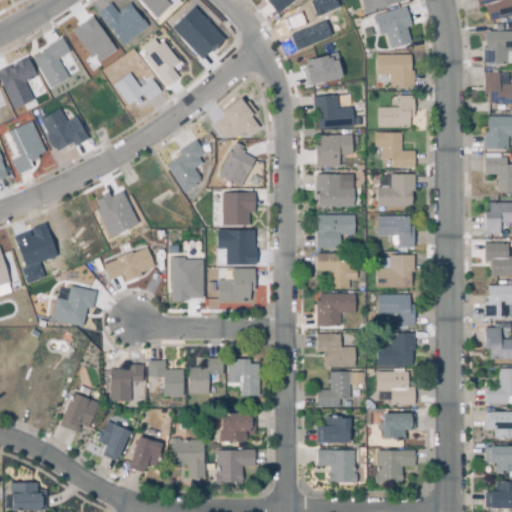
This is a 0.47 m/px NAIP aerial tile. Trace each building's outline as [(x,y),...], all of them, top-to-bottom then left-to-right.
[(153,16),(137,0),(162,0),(166,4),(153,16)] [(290,0),(274,13),(264,1),(265,0),(290,0)] [(314,16),(337,7),(334,0),(308,0),(307,0),(314,16)] [(398,0),(369,9),(370,11),(362,13),(361,11),(357,0),(398,0)] [(511,15),(489,22),(485,8),(478,9),(475,0),(511,0),(511,15)] [(106,4),(114,14),(126,4),(136,17),(137,16),(144,25),(121,43),(97,12),(106,4)] [(401,26),(406,43),(387,48),(382,32),(375,34),(370,17),(401,7),(406,25),(401,26)] [(218,40),(208,49),(207,48),(196,58),(168,28),(189,8),(218,40)] [(112,48),(96,59),(92,54),(88,56),(69,29),(88,15),(112,48)] [(329,36),(323,20),(287,34),(294,51),(329,36)] [(511,64),(482,64),(482,47),(486,47),(486,31),(511,31),(511,64)] [(65,76),(50,85),(34,57),(49,48),(48,45),(60,38),(67,50),(54,57),(65,76)] [(177,76),(166,85),(144,56),(155,48),(162,42),(175,60),(168,65),(177,76)] [(414,88),(389,88),(389,75),(374,74),(374,55),(411,55),(411,71),(414,71),(414,88)] [(321,57),(322,59),(326,58),(327,63),(333,62),(337,76),(304,85),(301,70),(303,70),(302,64),(304,63),(304,61),(321,57)] [(28,100),(10,108),(0,85),(0,69),(24,58),(31,75),(19,81),(28,100)] [(511,104),(487,104),(487,94),(483,94),(483,73),(499,73),(499,84),(511,84),(511,104)] [(125,74),(136,89),(147,80),(156,91),(144,100),(138,93),(124,104),(110,85),(125,74)] [(317,130),(315,109),(313,110),(312,98),(337,96),(337,100),(342,99),(343,108),(350,108),(349,100),(358,99),(359,111),(351,111),(353,127),(317,130)] [(410,128),(376,128),(376,108),(398,108),(398,96),(414,96),(414,118),(410,118),(410,128)] [(235,100),(240,106),(245,103),(251,111),(245,115),(254,126),(245,133),(241,128),(233,135),(228,130),(221,135),(213,125),(224,116),(220,112),(235,100)] [(54,110),(61,123),(70,118),(81,138),(71,143),(70,140),(52,150),(36,120),(54,110)] [(483,150),(483,133),(486,133),(486,118),(511,117),(511,137),(508,137),(508,149),(483,150)] [(27,168),(15,173),(9,161),(17,157),(5,131),(27,121),(41,151),(23,159),(27,168)] [(414,168),(390,168),(390,161),(380,161),(380,148),(373,147),(373,133),(401,133),(400,151),(414,152),(414,168)] [(315,168),(314,146),(318,146),(318,137),(351,135),(352,155),(338,156),(339,167),(315,168)] [(191,184),(180,191),(163,166),(179,156),(176,151),(191,141),(199,154),(193,157),(197,163),(189,168),(195,178),(194,180),(190,183),(191,184)] [(249,160),(236,186),(216,175),(232,144),(238,147),(236,150),(240,152),(239,154),(249,160)] [(511,193),(497,193),(497,175),(484,175),(483,154),(500,154),(500,158),(506,158),(506,165),(511,165),(511,193)] [(352,208),(320,207),(320,192),(314,192),(314,175),(339,176),(339,188),(353,188),(352,208)] [(411,208),(375,208),(375,187),(378,187),(378,178),(389,178),(389,175),(414,175),(414,191),(411,191),(411,208)] [(117,193),(133,223),(107,236),(93,210),(96,209),(92,201),(104,195),(106,199),(117,193)] [(245,224),(221,224),(220,194),(244,194),(250,193),(250,211),(244,211),(245,224)] [(484,236),(484,213),(489,213),(489,203),(511,203),(511,223),(505,223),(505,235),(484,236)] [(315,250),(315,231),(318,231),(318,226),(315,226),(315,217),(353,216),(354,235),(339,236),(339,249),(315,250)] [(397,252),(397,244),(387,244),(387,237),(376,237),(376,217),(408,216),(408,227),(414,227),(414,247),(407,248),(407,252),(397,252)] [(51,255),(22,266),(11,238),(25,233),(27,239),(31,238),(28,230),(40,225),(51,255)] [(245,230),(245,246),(247,246),(247,250),(252,250),(252,263),(224,263),(224,247),(214,247),(214,231),(245,230)] [(511,277),(490,277),(490,261),(484,261),(484,244),(507,244),(507,257),(511,257),(511,277)] [(149,267),(134,272),(136,275),(122,280),(120,274),(105,279),(100,265),(114,260),(113,258),(127,253),(128,254),(142,249),(149,267)] [(329,289),(329,271),(316,271),(315,255),(338,254),(338,262),(348,262),(348,269),(355,269),(355,280),(347,280),(348,289),(329,289)] [(411,288),(374,289),(374,268),(382,268),(382,259),(388,259),(388,256),(413,256),(414,272),(411,272),(411,288)] [(180,259),(180,261),(197,261),(197,298),(184,298),(184,300),(168,300),(168,259),(180,259)] [(245,300),(214,300),(214,282),(229,282),(229,270),(249,270),(249,280),(244,280),(245,300)] [(484,318),(484,303),(487,303),(487,287),(511,286),(511,305),(508,306),(508,318),(484,318)] [(91,292),(88,308),(82,306),(78,325),(48,319),(53,299),(64,302),(67,287),(91,292)] [(316,321),(316,295),(354,294),(354,314),(339,314),(339,321),(339,327),(316,327),(316,321)] [(398,320),(397,315),(377,315),(376,295),(409,295),(409,304),(414,304),(414,320),(414,326),(398,326),(398,320)] [(511,359),(490,360),(489,350),(485,350),(484,329),(500,328),(500,340),(511,339),(511,359)] [(353,368),(322,367),(322,353),(315,353),(315,333),(339,334),(339,347),(354,347),(353,368)] [(376,367),(376,346),(390,346),(390,334),(414,333),(414,351),(411,351),(411,366),(376,367)] [(207,394),(187,394),(188,367),(205,367),(205,359),(222,359),(222,375),(207,375),(207,394)] [(258,396),(239,396),(239,389),(227,389),(227,359),(249,359),(249,364),(258,364),(258,396)] [(162,397),(162,377),(147,378),(147,361),(164,361),(165,370),(181,370),(182,396),(162,397)] [(130,402),(109,402),(110,369),(127,370),(127,365),(143,365),(142,383),(130,383),(130,402)] [(507,404),(484,404),(484,387),(498,387),(498,369),(511,369),(511,396),(507,396),(507,404)] [(414,405),(390,405),(390,392),(375,392),(375,372),(407,372),(407,387),(414,387),(414,405)] [(338,407),(316,407),(316,398),(321,398),(321,389),(329,389),(329,373),(363,373),(363,385),(349,385),(349,400),(338,400),(338,407)] [(78,434),(58,426),(68,400),(70,401),(73,394),(76,395),(77,391),(88,395),(87,399),(97,403),(88,428),(79,424),(78,427),(80,428),(78,434)] [(511,437),(494,437),(494,428),(484,429),(483,413),(511,412),(511,437)] [(391,440),(391,437),(381,437),(381,431),(378,431),(378,422),(382,422),(381,414),(409,413),(409,415),(414,415),(414,429),(404,430),(404,440),(391,440)] [(245,442),(218,441),(220,414),(255,415),(255,436),(246,435),(245,442)] [(348,443),(320,444),(320,442),(315,442),(315,427),(325,427),(325,416),(338,416),(338,419),(348,419),(348,443)] [(115,462),(101,455),(105,446),(96,442),(102,429),(103,430),(107,422),(129,432),(115,462)] [(143,471),(128,466),(138,437),(161,445),(158,453),(160,454),(155,468),(145,465),(143,471)] [(186,478),(186,465),(170,466),(169,438),(180,438),(180,441),(202,440),(203,464),(204,464),(204,478),(186,478)] [(497,473),(494,470),(494,466),(496,464),(496,462),(484,462),(484,447),(511,447),(511,470),(508,471),(508,473),(497,473)] [(214,483),(214,451),(254,450),(254,467),(241,467),(241,483),(214,483)] [(356,484),(328,483),(328,473),(329,473),(329,467),(316,467),(316,450),(354,450),(354,474),(356,474),(356,484)] [(374,484),(374,468),(376,468),(376,451),(413,450),(414,466),(401,467),(401,483),(374,484)] [(511,507),(485,507),(485,493),(494,493),(494,482),(509,482),(509,484),(511,484),(511,507)] [(46,511),(10,511),(10,483),(36,483),(37,490),(46,490),(46,511)]
